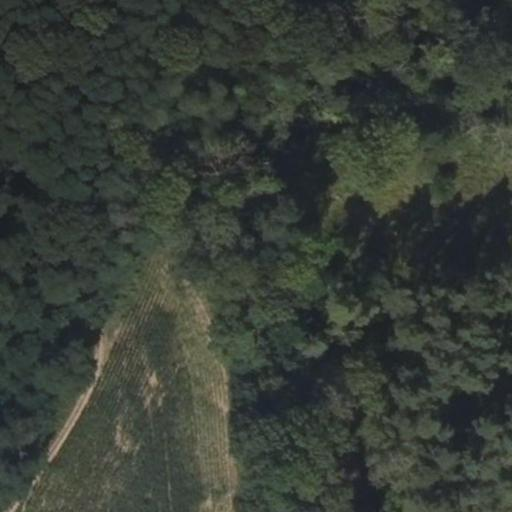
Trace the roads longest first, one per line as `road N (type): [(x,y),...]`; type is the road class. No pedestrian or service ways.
road 1 (track): [(0,505),(40,457),(76,392),(95,327)]
road 2 (track): [(95,327),(85,278),(52,205),(0,180)]
